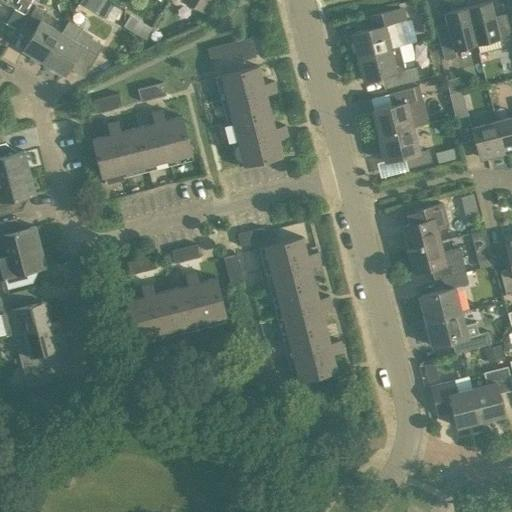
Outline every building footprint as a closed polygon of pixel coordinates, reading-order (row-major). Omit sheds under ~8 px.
[(110,0),(81,0),(80,3),(112,21),(121,6),(110,0)] [(185,0),(204,11),(210,0),(185,0)] [(489,0),(466,6),(476,43),(498,37),(500,45),(511,42),(505,13),(493,16),(489,0)] [(22,50),(42,62),(60,32),(49,26),(54,17),(34,5),(23,25),(33,31),(22,50)] [(453,49),(476,43),(466,6),(443,12),(447,28),(435,31),(443,60),(455,56),(453,49)] [(351,32),(357,56),(398,46),(403,44),(397,21),(402,20),(399,7),(375,13),(379,25),(351,32)] [(124,26),(144,38),(151,27),(130,15),(124,26)] [(67,21),(60,32),(42,62),(63,74),(70,64),(76,67),(81,59),(85,61),(96,42),(78,31),(77,27),(67,21)] [(255,56),(250,37),(206,48),(209,61),(241,53),(242,59),(255,56)] [(404,69),(398,46),(357,56),(363,80),(391,73),(394,85),(417,79),(414,67),(404,69)] [(214,77),(237,166),(243,164),(281,155),(276,137),(286,135),(284,125),(273,127),(265,93),(275,90),(272,80),(262,83),(258,66),(220,75),(214,77)] [(161,83),(137,89),(140,102),(165,95),(161,83)] [(371,111),(377,136),(412,127),(428,122),(419,86),(412,88),(411,87),(387,94),(390,105),(371,111)] [(461,90),(449,93),(452,105),(464,102),(461,90)] [(121,106),(117,93),(92,100),(95,113),(121,106)] [(109,134),(91,138),(102,176),(104,182),(192,160),(191,153),(181,115),(163,120),(161,109),(151,112),(153,122),(119,131),(116,121),(106,123),(109,134)] [(489,157),(503,154),(494,121),(470,127),(467,115),(455,118),(462,142),(473,139),(477,156),(488,154),(489,157)] [(511,116),(494,121),(503,154),(511,151),(511,116)] [(418,151),(412,127),(377,136),(383,161),(403,156),(406,167),(430,161),(427,149),(418,151)] [(0,177),(28,170),(23,150),(8,154),(5,142),(0,143),(0,177)] [(443,150),(445,161),(457,158),(455,147),(443,150)] [(28,170),(0,177),(0,214),(22,209),(19,198),(34,194),(28,170)] [(475,205),(473,195),(461,198),(464,208),(475,205)] [(441,203),(402,213),(404,224),(400,225),(406,249),(439,240),(436,228),(444,226),(446,222),(441,203)] [(0,256),(4,255),(40,246),(34,226),(19,230),(16,218),(0,222),(0,256)] [(265,239),(262,227),(236,233),(240,246),(265,239)] [(306,254),(301,236),(264,246),(258,248),(293,381),(336,370),(331,352),(341,350),(339,340),(329,342),(320,308),(330,305),(328,295),(317,298),(309,264),(319,261),(316,251),(306,254)] [(511,238),(503,241),(510,268),(499,271),(505,294),(511,292),(511,238)] [(459,247),(441,251),(439,240),(406,249),(413,273),(430,268),(433,279),(440,277),(456,273),(464,271),(465,271),(459,247)] [(199,256),(195,244),(170,250),(173,263),(199,256)] [(0,295),(8,293),(7,288),(32,282),(29,270),(45,266),(40,246),(4,255),(10,274),(3,276),(4,280),(0,280),(0,295)] [(489,246),(474,250),(479,268),(493,264),(489,246)] [(235,254),(223,257),(230,282),(242,278),(235,254)] [(155,268),(151,255),(126,261),(129,274),(155,268)] [(460,312),(453,287),(473,282),(470,270),(465,271),(464,271),(456,273),(440,277),(443,289),(418,295),(425,321),(460,312)] [(143,295),(125,300),(136,344),(226,321),(224,315),(215,277),(197,282),(194,271),(184,274),(187,284),(153,293),(150,282),(140,285),(143,295)] [(8,293),(0,295),(0,312),(1,312),(7,336),(13,334),(22,332),(22,331),(49,324),(49,323),(43,300),(28,304),(24,289),(8,293)] [(475,322),(463,325),(460,312),(425,321),(431,346),(451,341),(454,352),(490,343),(486,331),(478,333),(475,322)] [(22,332),(13,334),(26,386),(41,382),(38,368),(69,360),(59,321),(49,323),(49,324),(22,331),(22,332)] [(511,326),(510,327),(511,328),(501,342),(504,351),(511,349),(510,341),(507,341),(511,334),(511,326)] [(498,344),(486,348),(489,360),(502,357),(498,344)] [(423,365),(427,380),(438,377),(434,362),(423,365)] [(486,384),(471,388),(479,420),(503,414),(495,382),(499,381),(495,369),(483,372),(486,384)] [(456,426),(479,420),(471,388),(456,392),(453,380),(428,386),(434,407),(446,404),(446,408),(451,407),(456,426)]
